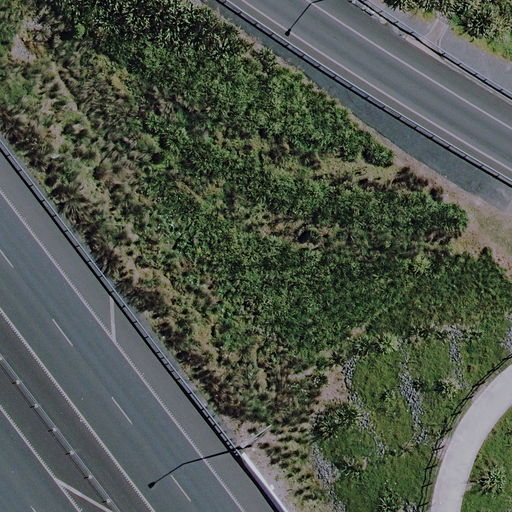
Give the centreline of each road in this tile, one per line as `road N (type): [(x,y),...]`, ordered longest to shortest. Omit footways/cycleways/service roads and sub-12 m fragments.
road 1 (motorway): [(0,250),(196,511)]
road 2 (motorway): [(282,0),(511,148)]
